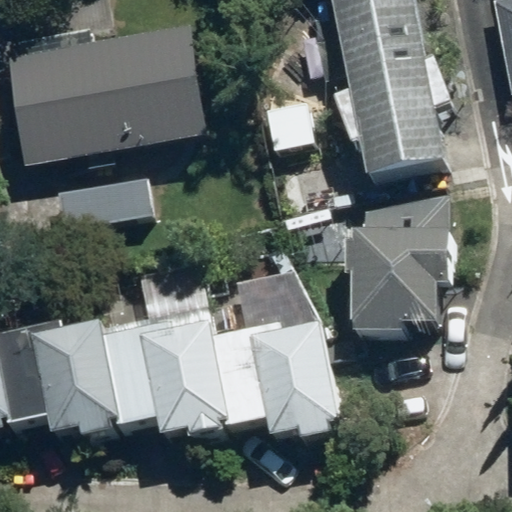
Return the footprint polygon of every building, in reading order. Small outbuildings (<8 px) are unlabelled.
[(421,0),(341,0),(378,188),(456,174),(421,0)] [(511,5),(501,8),(511,67),(511,5)] [(200,32),(13,61),(32,177),(219,148),(200,32)] [(160,184),(60,195),(65,237),(165,226),(160,184)] [(365,241),(363,343),(414,343),(414,335),(450,336),(450,296),(462,297),(462,242),(365,241)] [(0,444),(21,441),(19,432),(3,349),(0,333),(0,444)] [(95,446),(134,439),(117,347),(114,334),(76,341),(74,335),(3,349),(19,432),(25,430),(26,436),(61,429),(65,446),(94,441),(95,446)] [(235,435),(243,433),(227,348),(224,335),(185,343),(184,334),(117,347),(134,439),(171,432),(174,447),(199,442),(200,449),(236,443),(235,435)] [(293,336),(227,348),(243,433),(244,438),(280,431),(283,448),(311,442),(312,450),(343,444),(342,436),(353,434),(334,336),(294,343),(293,336)]
